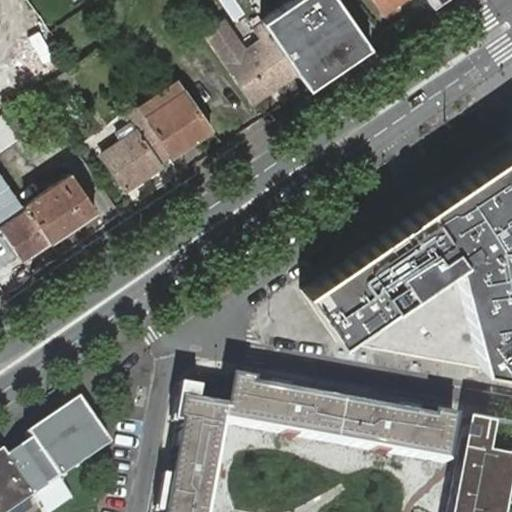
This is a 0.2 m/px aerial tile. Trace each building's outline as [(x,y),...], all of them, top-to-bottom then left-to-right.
[(368,45),(337,0),(286,0),(259,19),(260,22),(295,72),(306,88),(368,45)] [(374,0),(382,12),(399,0),(374,0)] [(224,24),(207,35),(252,101),(295,72),(260,22),(252,27),(262,42),(250,51),(253,55),(248,59),(224,24)] [(169,154),(171,156),(210,129),(183,90),(176,80),(137,106),(144,116),(169,154)] [(144,116),(137,106),(136,105),(122,115),(127,121),(114,130),(119,138),(99,152),(124,188),(157,165),(155,163),(169,154),(144,116)] [(10,110),(0,116),(0,149),(26,132),(10,110)] [(511,141),(299,288),(334,339),(339,335),(377,342),(377,347),(437,358),(438,353),(478,360),(481,366),(488,367),(511,371),(511,141)] [(70,172),(24,204),(27,208),(48,240),(94,208),(70,172)] [(48,240),(27,208),(0,226),(0,229),(20,259),(48,240)] [(377,342),(339,335),(334,339),(377,347),(377,342)] [(478,360),(438,353),(437,358),(481,366),(478,360)] [(443,462),(452,416),(429,411),(428,416),(249,384),(250,379),(227,375),(222,406),(176,398),(171,421),(177,422),(160,511),(202,511),(219,421),(443,462)] [(73,497),(59,476),(109,442),(78,396),(26,430),(31,437),(7,454),(3,447),(0,448),(0,511),(5,511),(33,494),(46,511),(50,511),(72,498),(73,497)] [(443,511),(497,511),(507,459),(456,449),(443,511)]
